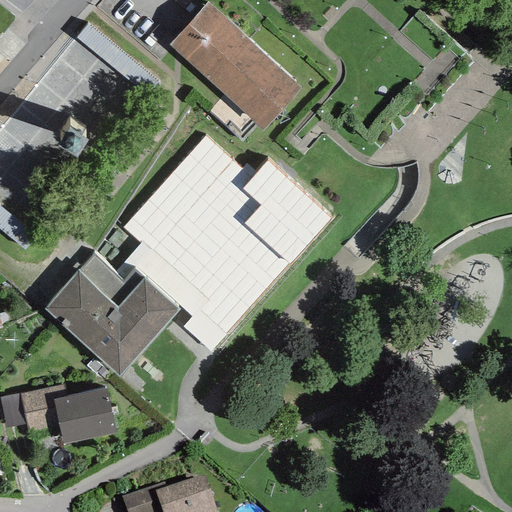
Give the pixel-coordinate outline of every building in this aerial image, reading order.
[(299,88),(207,1),(169,42),(260,129),(299,88)] [(330,219),(265,162),(256,172),(246,163),(242,168),(204,135),(123,226),(141,243),(113,274),(123,282),(134,269),(179,309),(181,306),(192,316),(184,326),(212,351),(330,219)] [(0,191),(0,216),(26,237),(39,221),(0,191)] [(93,256),(45,310),(119,376),(179,309),(134,269),(123,282),(113,274),(93,256)] [(63,445),(115,433),(105,387),(67,396),(64,384),(19,394),(26,424),(28,433),(58,426),(63,445)] [(26,424),(19,394),(0,398),(0,400),(6,428),(26,424)] [(126,511),(215,511),(203,474),(165,487),(164,482),(121,496),(126,511)]
